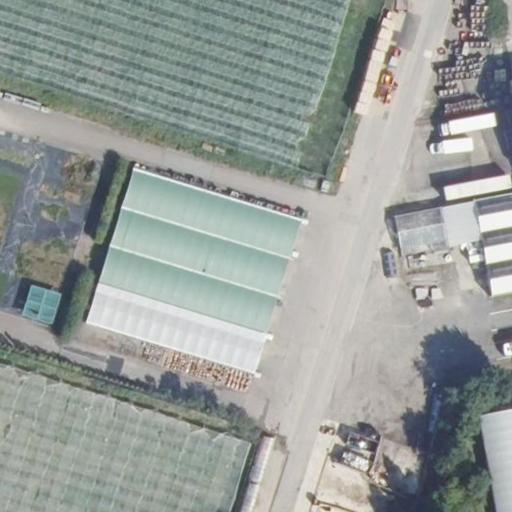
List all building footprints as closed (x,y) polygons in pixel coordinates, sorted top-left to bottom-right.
[(125,172),(83,328),(255,374),(297,217),(125,172)] [(511,226),(511,183),(472,191),(481,233),(511,226)] [(448,247),(440,208),(394,217),(401,256),(448,247)] [(511,226),(481,233),(486,264),(511,258),(511,226)] [(403,265),(450,256),(448,247),(401,256),(403,265)] [(511,258),(486,264),(493,298),(511,293),(511,258)] [(19,317),(50,325),(58,295),(27,287),(19,317)] [(0,365),(0,511),(220,511),(239,445),(204,436),(207,422),(0,365)] [(511,511),(511,413),(485,418),(499,511),(511,511)] [(382,437),(370,462),(415,482),(426,457),(382,437)]
